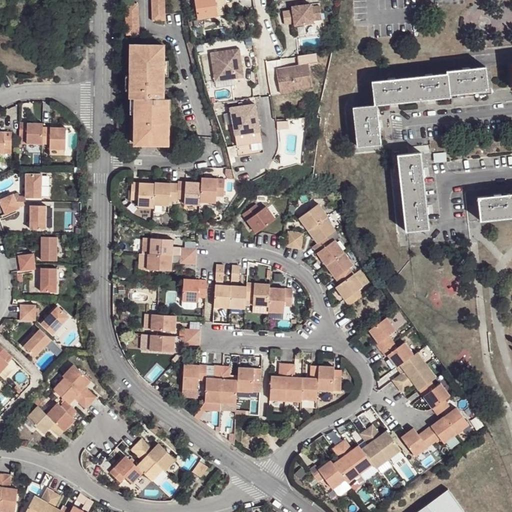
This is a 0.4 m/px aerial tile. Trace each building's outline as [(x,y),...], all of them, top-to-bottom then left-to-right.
[(168,0),(153,0),(154,23),(169,22),(168,0)] [(202,0),(199,1),(203,22),(237,16),(236,8),(227,9),(225,0),(202,0)] [(139,3),(133,3),(124,4),(125,34),(140,33),(140,30),(139,3)] [(295,14),(286,15),(287,28),(297,27),(298,29),(316,27),(316,24),(324,23),(323,9),(314,10),(314,8),(295,10),(295,14)] [(165,47),(132,46),(131,75),(131,92),(128,145),(170,146),(172,100),(163,100),(164,79),(164,62),(165,47)] [(244,52),(215,56),(220,85),(249,81),(244,52)] [(449,77),(453,98),(489,94),(487,70),(449,74),(449,77)] [(311,71),(279,74),(281,93),(296,91),(297,94),(314,92),(311,71)] [(411,82),(413,104),(452,100),(453,98),(449,77),(411,82)] [(413,104),(411,82),(374,86),(376,108),(379,108),(413,104)] [(383,147),(379,108),(376,108),(355,112),(359,150),(383,147)] [(260,109),(235,112),(239,140),(264,137),(260,109)] [(44,119),(21,119),(20,136),(28,136),(28,139),(44,139),(44,127),(44,122),(44,119)] [(44,139),(44,144),(50,144),(50,149),(66,149),(66,127),(44,127),(44,139)] [(126,140),(125,127),(116,127),(116,140),(126,140)] [(11,129),(0,128),(0,150),(3,151),(4,143),(11,143),(11,129)] [(239,140),(240,148),(265,145),(264,137),(239,140)] [(404,199),(426,196),(422,156),(411,158),(399,159),(404,199)] [(42,174),(26,174),(26,197),(41,197),(42,174)] [(208,179),(208,185),(200,184),(199,202),(216,204),(217,196),(224,197),(225,181),(208,179)] [(145,183),(131,182),(130,200),(136,200),(136,206),(152,207),(153,205),(153,188),(145,188),(145,183)] [(177,185),(176,200),(183,201),(183,205),(198,206),(199,202),(200,184),(177,183),(177,185)] [(177,185),(153,184),(153,188),(153,205),(169,206),(170,202),(176,202),(176,200),(177,185)] [(3,206),(16,201),(13,194),(0,199),(0,201),(2,207),(3,206)] [(426,196),(404,199),(408,236),(430,233),(426,196)] [(511,221),(511,197),(480,201),(482,225),(511,221)] [(3,206),(2,207),(5,214),(19,208),(16,201),(3,206)] [(259,231),(262,229),(274,219),(265,206),(260,209),(256,203),(242,214),(251,226),(254,223),(259,231)] [(47,205),(30,205),(30,229),(47,229),(47,205)] [(318,205),(299,219),(307,231),(312,228),(325,218),(327,217),(318,205)] [(325,218),(312,228),(317,234),(312,237),(317,244),(325,238),(333,231),(325,218)] [(254,223),(251,226),(256,233),(259,231),(254,223)] [(307,231),(312,237),(317,234),(312,228),(307,231)] [(288,233),(286,247),(292,249),(295,233),(288,233)] [(295,233),(292,249),(300,250),(302,235),(295,233)] [(44,260),(59,260),(60,236),(44,236),(44,260)] [(325,238),(317,244),(312,247),(321,259),(324,255),(329,263),(343,253),(334,241),(330,244),(325,238)] [(151,239),(151,254),(148,254),(148,271),(171,272),(171,263),(172,262),(168,262),(168,256),(172,256),(172,249),(172,240),(151,239)] [(172,249),(172,256),(168,256),(168,262),(172,262),(171,263),(181,264),(182,250),(172,249)] [(181,264),(194,264),(196,250),(182,250),(181,264)] [(20,262),(35,260),(35,252),(19,253),(20,262)] [(349,270),(353,267),(343,253),(329,263),(325,265),(339,284),(352,274),(349,270)] [(324,255),(321,259),(325,265),(329,263),(324,255)] [(20,270),(36,268),(36,263),(35,260),(20,262),(20,270)] [(222,280),(224,264),(216,264),(215,279),(222,280)] [(60,267),(44,267),(44,291),(59,290),(60,267)] [(359,270),(352,274),(363,288),(369,284),(359,270)] [(352,274),(339,284),(344,290),(340,293),(349,306),(361,296),(358,292),(363,288),(352,274)] [(198,297),(204,297),(205,281),(191,280),(191,285),(183,284),(181,307),(184,310),(193,310),(196,308),(197,302),(198,302),(198,297)] [(245,288),(245,300),(253,301),(252,306),(267,306),(268,294),(268,289),(268,286),(245,284),(245,288)] [(339,284),(335,287),(340,293),(344,290),(339,284)] [(222,286),(214,286),(213,307),(228,308),(229,291),(229,287),(222,286)] [(237,288),(237,292),(229,291),(228,308),(244,309),(245,300),(245,288),(237,288)] [(276,289),(275,294),(268,294),(267,306),(267,311),(284,313),(284,306),(292,307),(293,290),(276,289)] [(60,307),(44,324),(55,335),(72,318),(60,307)] [(20,320),(36,320),(35,312),(20,312),(20,320)] [(175,323),(176,316),(157,315),(152,315),(151,329),(151,330),(169,332),(170,323),(175,323)] [(395,331),(386,319),(370,330),(374,336),(372,338),(376,344),(374,345),(379,352),(392,342),(388,336),(395,331)] [(35,357),(52,339),(45,332),(41,328),(23,346),(35,357)] [(185,338),(200,338),(200,331),(185,330),(185,338)] [(169,336),(150,336),(150,351),(173,352),(173,343),(169,343),(169,336)] [(185,345),(199,346),(200,338),(185,338),(185,345)] [(392,342),(379,352),(382,357),(385,356),(389,362),(392,360),(397,367),(399,366),(401,364),(413,355),(404,342),(396,348),(392,342)] [(396,387),(426,365),(417,353),(413,355),(401,364),(406,371),(404,373),(392,382),(396,387)] [(69,362),(58,373),(61,375),(89,401),(94,396),(83,386),(89,380),(69,362)] [(189,365),(182,364),(181,389),(196,390),(197,381),(205,381),(205,378),(205,366),(197,366),(197,368),(189,367),(189,365)] [(284,406),(287,365),(280,365),(279,377),(279,380),(269,380),(268,405),(284,406)] [(300,404),(302,381),(293,381),(294,378),(295,365),(287,365),(284,406),(300,408),(300,404)] [(426,365),(396,387),(400,392),(412,383),(414,382),(420,389),(431,382),(436,378),(426,365)] [(317,395),(319,367),(311,366),(310,378),(310,382),(302,381),(300,404),(316,405),(317,395)] [(219,403),(221,368),(214,367),(213,379),(213,381),(205,381),(204,402),(219,403)] [(319,367),(317,395),(339,397),(340,381),(333,380),(334,370),(326,370),(326,367),(319,367)] [(227,380),(228,368),(221,368),(219,403),(235,404),(236,392),(236,383),(227,382),(227,380)] [(244,368),(237,368),(236,380),(236,383),(236,392),(251,393),(251,385),(258,385),(259,369),(252,369),(252,371),(244,370),(244,368)] [(71,396),(82,408),(89,401),(61,375),(50,386),(59,395),(66,402),(71,396)] [(417,391),(420,389),(414,382),(412,383),(417,391)] [(420,389),(417,391),(427,404),(429,402),(435,410),(445,402),(451,398),(440,383),(435,387),(431,382),(420,389)] [(43,412),(62,430),(72,419),(68,415),(74,409),(66,402),(59,395),(43,412)] [(435,410),(433,411),(437,416),(440,414),(449,408),(445,402),(435,410)] [(43,412),(34,403),(21,417),(40,434),(46,428),(55,437),(62,430),(43,412)] [(445,420),(455,435),(469,425),(457,408),(450,413),(452,415),(445,420)] [(424,432),(433,443),(438,439),(442,444),(455,435),(445,420),(443,418),(436,423),(438,425),(432,430),(430,427),(424,432)] [(160,430),(153,425),(149,432),(156,436),(160,430)] [(381,439),(374,429),(368,434),(386,458),(399,449),(389,437),(383,441),(381,439)] [(433,443),(424,432),(418,436),(414,431),(408,437),(405,434),(399,438),(413,458),(433,443)] [(386,458),(368,434),(362,438),(369,448),(371,450),(364,455),(371,464),(373,467),(386,458)] [(163,470),(165,472),(177,460),(158,442),(152,449),(150,447),(141,438),(135,444),(163,470)] [(350,449),(343,439),(337,444),(358,473),(371,464),(364,455),(362,453),(358,447),(352,452),(350,449)] [(152,449),(158,442),(156,441),(150,447),(152,449)] [(163,470),(135,444),(130,449),(139,458),(141,460),(136,466),(143,473),(152,482),(163,470)] [(358,473),(337,444),(331,448),(338,458),(340,460),(333,465),(343,479),(345,482),(358,473)] [(125,455),(119,461),(122,464),(128,458),(125,455)] [(134,464),(128,458),(122,464),(119,461),(108,473),(119,483),(125,477),(133,484),(143,473),(136,466),(134,464)] [(331,463),(328,460),(323,463),(325,466),(318,471),(316,469),(313,464),(307,469),(316,481),(322,477),(331,488),(343,479),(333,465),(331,463)] [(198,463),(190,472),(199,479),(206,469),(198,463)] [(18,487),(9,485),(9,477),(10,473),(4,473),(0,501),(0,509),(15,511),(18,487)] [(358,473),(345,482),(352,491),(365,482),(358,473)] [(191,477),(185,485),(189,488),(195,480),(191,477)] [(42,511),(54,493),(47,489),(41,501),(34,496),(25,511),(42,511)] [(462,511),(447,489),(415,511),(462,511)] [(54,508),(60,496),(54,493),(42,511),(60,511),(61,511),(54,508)]
